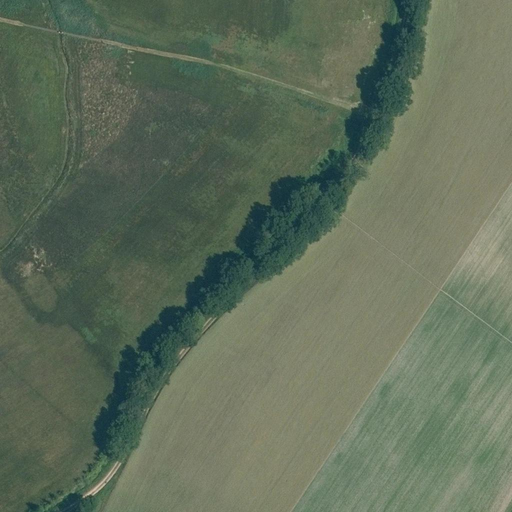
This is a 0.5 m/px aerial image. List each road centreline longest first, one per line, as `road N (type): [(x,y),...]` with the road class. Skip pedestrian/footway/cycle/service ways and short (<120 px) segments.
road 1 (track): [(372,118),(318,206),(180,353),(114,470),(62,511)]
road 2 (track): [(407,0),(372,118)]
